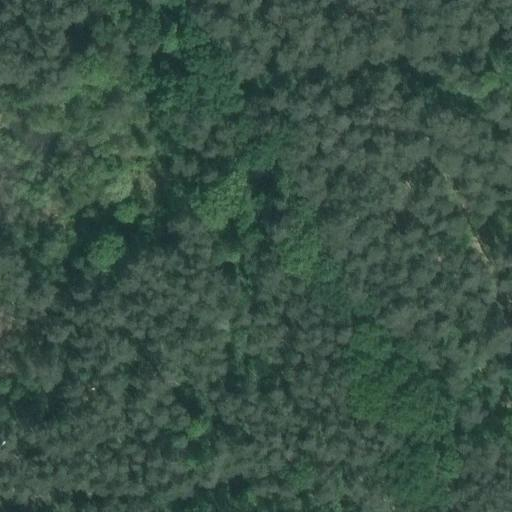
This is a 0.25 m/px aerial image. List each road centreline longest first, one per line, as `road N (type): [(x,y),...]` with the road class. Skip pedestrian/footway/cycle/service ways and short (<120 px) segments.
road 1 (track): [(511,404),(382,448),(0,509)]
road 2 (track): [(286,181),(189,0)]
